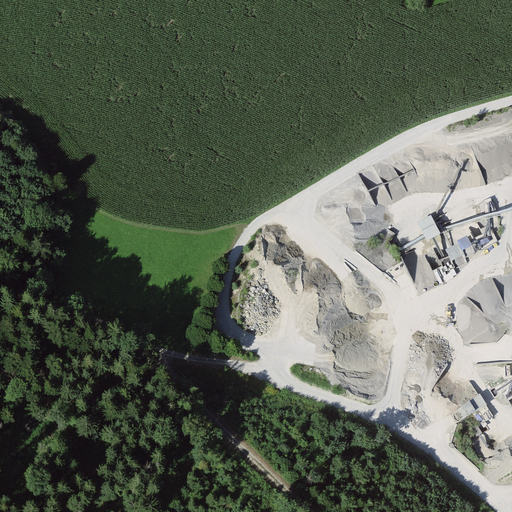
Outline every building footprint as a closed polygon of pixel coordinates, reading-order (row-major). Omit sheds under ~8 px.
[(433,220),(419,226),(427,245),(441,239),(433,220)] [(466,254),(487,241),(486,238),(480,228),(475,229),(478,238),(471,243),(465,245),(458,249),(453,250),(446,239),(438,244),(441,255),(438,257),(429,260),(430,265),(438,276),(446,274),(466,260),(465,255),(466,254)] [(511,305),(510,306),(491,279),(466,296),(471,303),(471,311),(482,311),(488,320),(502,311),(511,310),(511,305)] [(511,382),(495,390),(500,402),(511,396),(511,382)] [(482,398),(458,410),(463,420),(488,408),(482,398)]
